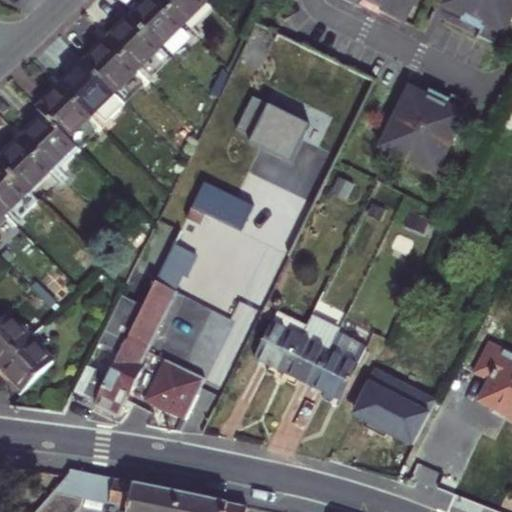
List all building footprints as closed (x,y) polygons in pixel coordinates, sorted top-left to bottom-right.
[(176,30),(182,23),(158,0),(145,0),(144,2),(129,17),(159,46),(167,54),(182,37),(176,30)] [(158,0),(182,23),(205,0),(158,0)] [(414,0),(350,0),(360,5),(362,0),(366,0),(405,19),(414,0)] [(511,16),(511,0),(445,0),(444,4),(483,23),(478,34),(493,41),(498,30),(504,33),(511,16)] [(138,68),(159,46),(129,17),(116,30),(107,39),(138,68)] [(135,71),(138,68),(107,39),(99,47),(84,62),(115,91),(135,71)] [(74,73),(61,86),(91,115),(95,112),(109,125),(128,105),(115,91),(84,62),(74,73)] [(135,71),(115,91),(128,105),(149,85),(135,71)] [(38,109),(46,117),(68,139),(88,119),(91,115),(61,86),(53,94),(38,109)] [(436,172),(464,112),(461,111),(466,100),(451,93),(446,104),(409,86),(380,146),(436,172)] [(306,130),(249,102),(231,137),(247,145),(245,150),(286,170),(306,130)] [(24,139),(54,168),(75,146),(68,139),(46,117),(34,129),(24,139)] [(88,119),(68,139),(75,146),(82,152),(102,132),(88,119)] [(14,149),(1,163),(31,192),(54,168),(24,139),(14,149)] [(0,163),(0,208),(8,216),(31,192),(1,163),(0,163)] [(203,185),(185,221),(200,228),(204,219),(239,236),(253,210),(203,185)] [(98,344),(120,354),(108,377),(87,367),(74,394),(116,414),(123,402),(127,404),(146,367),(142,364),(175,296),(173,295),(181,278),(185,280),(195,260),(172,249),(141,311),(120,300),(98,344)] [(271,363),(287,371),(309,323),(278,309),(256,357),(271,363)] [(317,384),(342,331),(312,317),(309,323),(287,371),(301,377),(317,384)] [(0,372),(3,376),(31,345),(5,322),(0,327),(0,372)] [(371,344),(342,331),(317,384),(336,392),(346,397),(371,344)] [(31,345),(3,376),(14,386),(27,398),(56,369),(31,345)] [(491,386),(482,404),(509,417),(511,418),(511,359),(490,348),(476,378),(491,386)] [(146,393),(155,413),(184,427),(205,382),(160,361),(146,393)] [(372,382),(352,422),(368,430),(363,440),(383,450),(389,440),(393,442),(397,444),(394,450),(412,459),(436,413),(372,382)] [(155,413),(146,393),(140,406),(148,409),(155,413)] [(26,478),(28,468),(16,466),(14,476),(26,478)] [(99,501),(104,474),(95,473),(71,467),(71,469),(70,474),(53,492),(81,498),(99,501)] [(116,477),(104,474),(99,501),(129,508),(127,511),(247,511),(249,507),(171,489),(116,477)] [(81,498),(53,492),(35,511),(72,511),(79,504),(81,498)]
